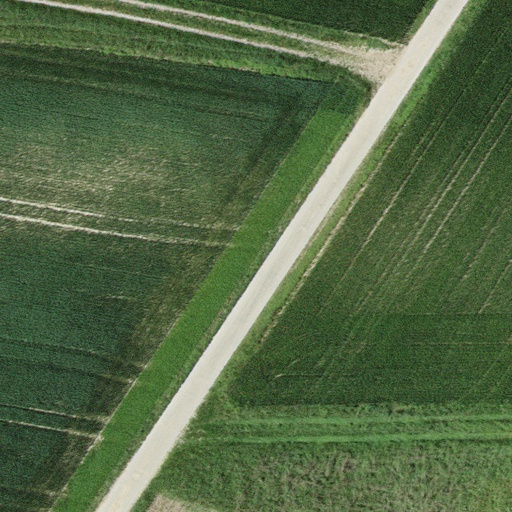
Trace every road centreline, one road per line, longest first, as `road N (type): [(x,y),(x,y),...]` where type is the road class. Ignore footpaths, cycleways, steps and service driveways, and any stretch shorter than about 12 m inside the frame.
road 1 (track): [(111,511),(452,0)]
road 2 (track): [(24,0),(346,53),(397,81)]
